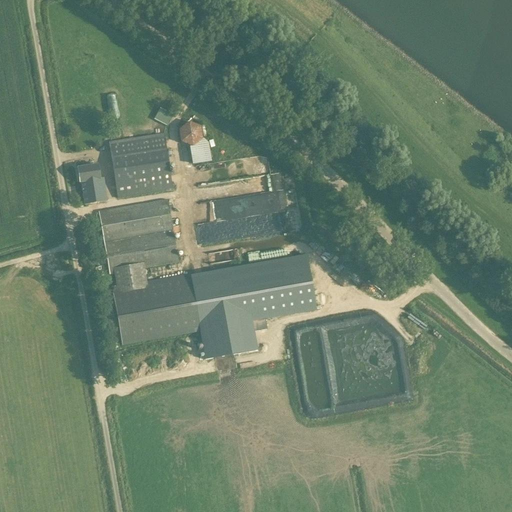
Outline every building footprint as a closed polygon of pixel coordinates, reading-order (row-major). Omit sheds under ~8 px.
[(166,125),(171,113),(157,108),(153,120),(166,125)] [(202,139),(201,127),(188,122),(179,130),(181,143),(190,147),(189,147),(192,165),(211,162),(208,144),(202,139)] [(117,199),(173,191),(164,134),(109,142),(117,199)] [(100,180),(98,165),(77,168),(80,184),(81,184),(84,205),(107,201),(103,179),(100,180)] [(228,189),(211,193),(212,198),(229,195),(228,189)] [(282,193),(226,201),(228,220),(198,224),(201,243),(287,231),(282,193)] [(112,294),(122,346),(200,332),(190,274),(146,282),(144,269),(179,262),(168,200),(99,211),(110,275),(114,274),(117,293),(112,294)] [(306,254),(190,274),(208,376),(265,364),(259,334),(269,332),(267,318),(315,311),(306,254)]
